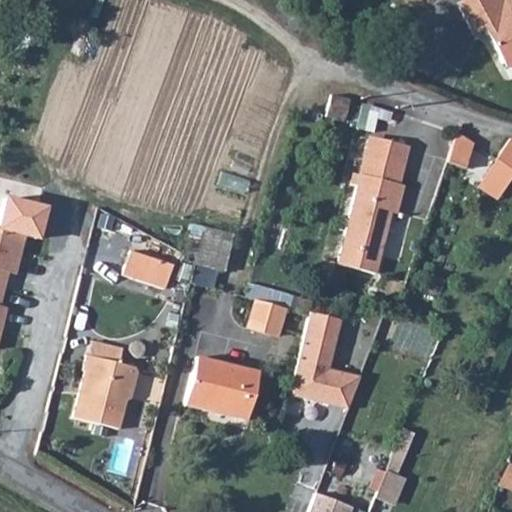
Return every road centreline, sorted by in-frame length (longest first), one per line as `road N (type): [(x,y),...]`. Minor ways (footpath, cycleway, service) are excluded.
road 1 (track): [(214,0),(260,16),(320,74),(429,106)]
road 2 (track): [(320,74),(283,107),(238,260)]
road 3 (residential): [(511,131),(429,106),(407,212)]
